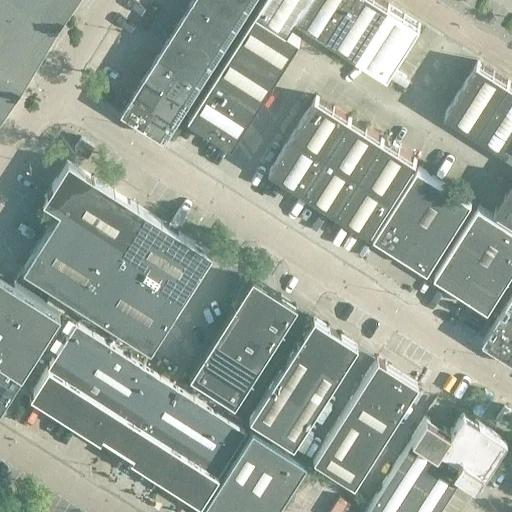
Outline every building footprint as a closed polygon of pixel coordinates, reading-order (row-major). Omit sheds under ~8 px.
[(0,0),(0,114),(72,0),(0,0)] [(238,24),(200,0),(191,0),(183,15),(226,43),(238,24)] [(250,5),(242,0),(200,0),(238,24),(250,5)] [(421,25),(382,0),(263,0),(257,10),(288,30),(297,17),(388,75),(421,25)] [(233,144),(300,38),(288,30),(257,10),(189,116),(233,144)] [(226,43),(183,15),(170,34),(214,62),(226,43)] [(214,62),(170,34),(158,53),(202,81),(214,62)] [(202,81),(158,53),(146,71),(190,99),(202,81)] [(476,131),(508,80),(477,61),(445,111),(476,131)] [(190,99),(146,71),(134,90),(178,118),(190,99)] [(506,150),(511,141),(511,82),(508,80),(476,131),(506,150)] [(178,118),(134,90),(122,110),(166,138),(178,118)] [(326,153),(350,117),(316,95),(293,132),(326,153)] [(360,175),(383,139),(350,117),(326,153),(360,175)] [(303,190),(326,153),(293,132),(270,168),(303,190)] [(86,156),(93,144),(81,136),(74,148),(86,156)] [(394,196),(417,160),(383,139),(360,175),(394,196)] [(337,211),(360,175),(326,153),(303,190),(337,211)] [(146,210),(66,160),(41,200),(49,205),(54,198),(71,209),(61,225),(115,259),(146,210)] [(428,269),(472,200),(418,166),(374,235),(428,269)] [(371,233),(394,196),(360,175),(337,211),(371,233)] [(511,196),(505,192),(494,209),(511,220),(511,196)] [(115,259),(61,225),(71,209),(54,198),(49,205),(58,211),(21,268),(84,308),(115,259)] [(489,308),(511,271),(511,225),(479,204),(435,273),(489,308)] [(179,300),(210,252),(146,210),(115,259),(179,300)] [(148,349),(179,300),(115,259),(84,308),(148,349)] [(58,309),(13,280),(0,271),(0,314),(38,339),(58,309)] [(264,354),(295,305),(251,276),(219,326),(264,354)] [(511,304),(507,301),(495,320),(511,331),(511,304)] [(38,339),(0,314),(0,357),(19,369),(38,339)] [(292,446),(356,345),(356,344),(312,316),(248,418),(292,446)] [(511,331),(495,320),(483,340),(511,358),(511,331)] [(116,410),(144,366),(75,322),(29,394),(65,417),(98,439),(100,435),(108,440),(105,444),(106,444),(108,442),(122,451),(121,454),(122,454),(124,450),(125,451),(133,439),(126,435),(135,421),(116,410)] [(233,404),(264,354),(219,326),(188,375),(233,404)] [(0,399),(19,369),(0,357),(0,399)] [(385,433),(417,383),(376,357),(344,408),(385,433)] [(199,503),(245,430),(144,366),(116,410),(135,421),(126,435),(133,439),(125,451),(132,455),(129,459),(163,480),(199,503)] [(352,484),(385,433),(344,408),(312,458),(352,484)] [(436,511),(459,476),(472,484),(475,480),(477,482),(505,439),(462,411),(449,431),(425,415),(363,511),(436,511)] [(213,511),(273,511),(305,463),(251,428),(202,505),(213,511)]
